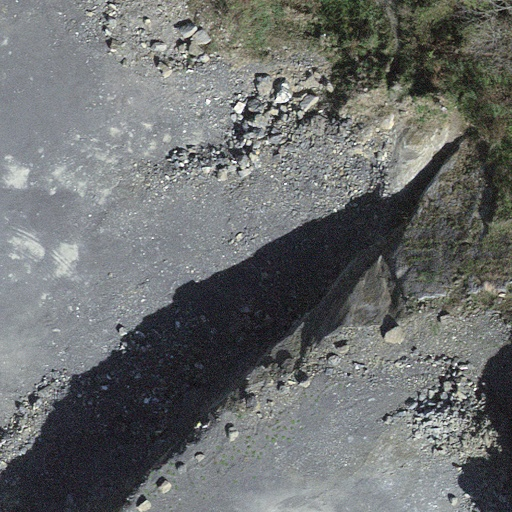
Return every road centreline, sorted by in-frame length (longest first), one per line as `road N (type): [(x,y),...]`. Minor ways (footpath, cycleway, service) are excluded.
road 1 (track): [(511,453),(83,406)]
road 2 (track): [(0,258),(77,353),(83,406),(38,444),(0,445)]
